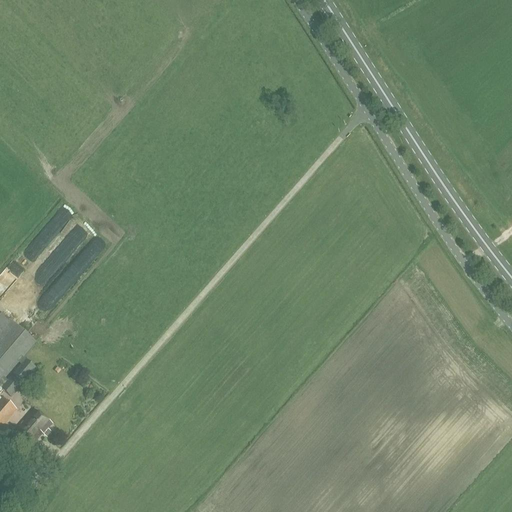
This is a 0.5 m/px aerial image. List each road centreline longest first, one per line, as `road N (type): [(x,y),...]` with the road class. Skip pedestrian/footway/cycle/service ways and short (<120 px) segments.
road 1 (unclassified): [(511,327),(294,0)]
road 2 (primary): [(511,276),(323,0)]
